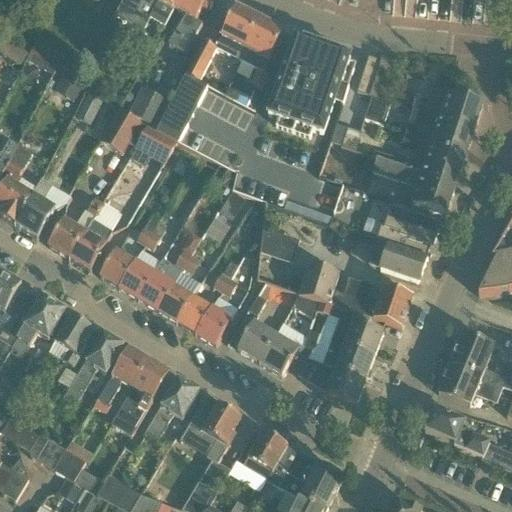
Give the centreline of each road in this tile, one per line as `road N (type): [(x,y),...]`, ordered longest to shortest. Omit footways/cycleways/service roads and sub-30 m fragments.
road 1 (residential): [(377,469),(0,244)]
road 2 (residential): [(377,469),(489,197),(511,166)]
road 3 (residential): [(496,49),(377,36),(268,0)]
